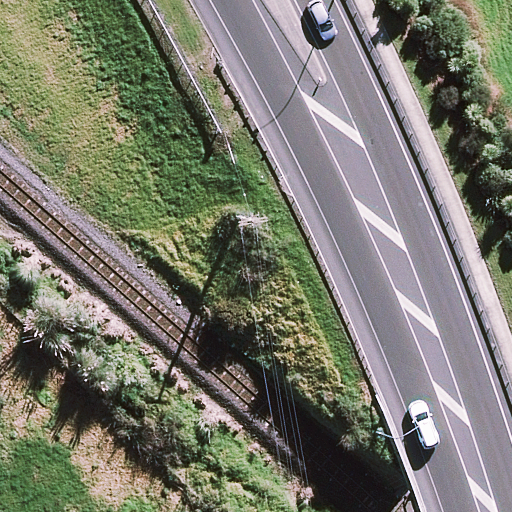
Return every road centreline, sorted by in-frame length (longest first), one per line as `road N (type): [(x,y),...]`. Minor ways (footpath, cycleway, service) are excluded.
road 1 (secondary): [(487,511),(387,235)]
road 2 (secondary): [(387,235),(237,0)]
road 3 (secondary): [(317,0),(342,49),(387,235)]
